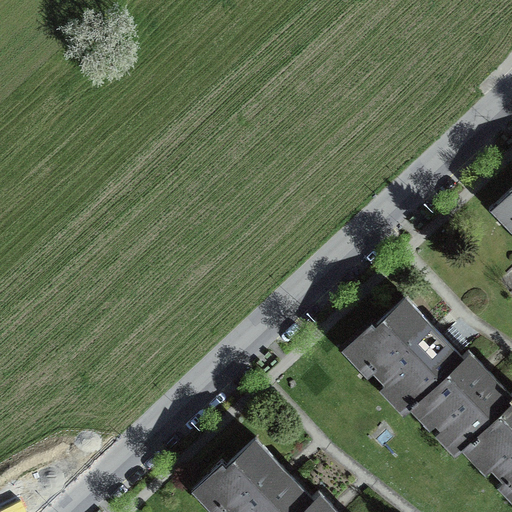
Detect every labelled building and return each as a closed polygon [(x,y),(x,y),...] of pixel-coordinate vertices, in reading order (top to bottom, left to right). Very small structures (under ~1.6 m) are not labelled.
[(511,227),(511,170),(484,198),(511,227)] [(402,410),(407,405),(462,353),(432,322),(400,289),(341,347),(402,410)] [(467,349),(462,353),(407,405),(454,453),(459,448),(511,396),(511,395),(490,373),(467,349)] [(511,396),(459,448),(511,502),(511,396)] [(215,511),(283,511),(308,488),(279,459),(246,425),(187,483),(215,511)] [(340,511),(333,504),(313,484),(308,488),(283,511),(340,511)]
